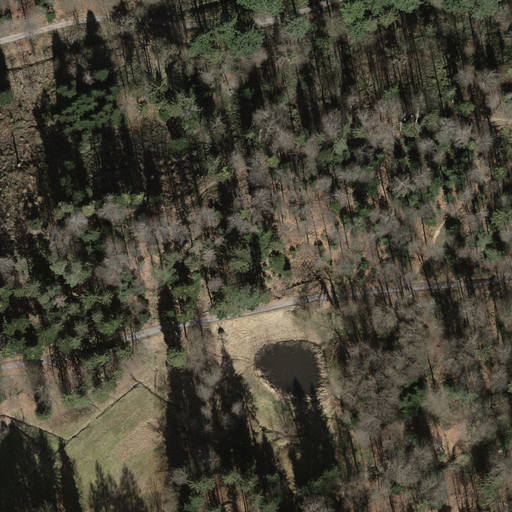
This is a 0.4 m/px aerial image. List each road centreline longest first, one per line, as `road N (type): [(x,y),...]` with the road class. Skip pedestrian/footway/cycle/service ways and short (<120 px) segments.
road 1 (track): [(416,287),(266,307),(0,370)]
road 2 (track): [(338,0),(244,26),(84,24),(0,42)]
